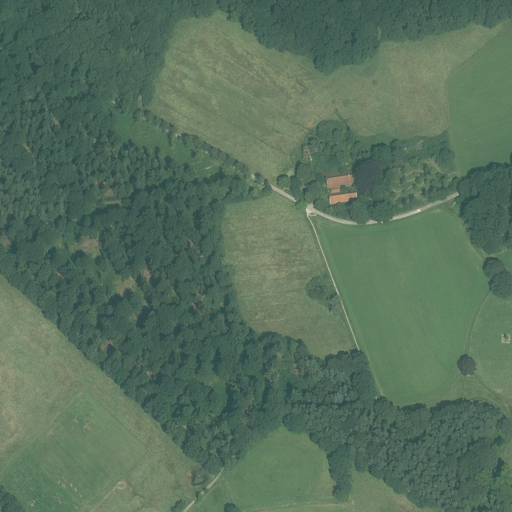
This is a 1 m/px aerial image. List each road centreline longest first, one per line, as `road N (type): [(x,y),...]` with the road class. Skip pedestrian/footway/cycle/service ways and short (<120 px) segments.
road 1 (track): [(308,206),(0,37)]
road 2 (track): [(511,171),(397,217),(350,222),(308,206)]
